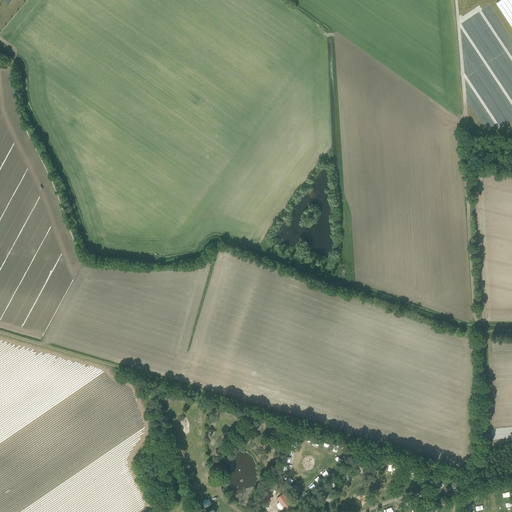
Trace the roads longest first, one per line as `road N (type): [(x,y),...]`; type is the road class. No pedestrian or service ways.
road 1 (track): [(481,330),(222,237),(189,256),(96,253),(22,97),(22,65),(0,47)]
road 2 (track): [(473,476),(0,329)]
road 3 (track): [(481,330),(455,0)]
road 4 (track): [(192,511),(173,481),(142,374)]
road 5 (track): [(473,476),(481,330)]
